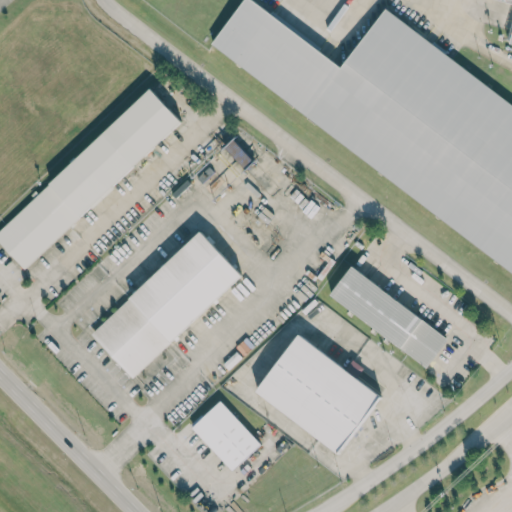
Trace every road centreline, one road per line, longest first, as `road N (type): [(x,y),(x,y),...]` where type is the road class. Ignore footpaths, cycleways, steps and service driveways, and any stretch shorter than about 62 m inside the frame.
road 1 (residential): [(511,317),(104,0)]
road 2 (secondary): [(511,361),(416,446),(322,511)]
road 3 (primary): [(138,511),(0,370)]
road 4 (secondary): [(377,511),(511,406)]
